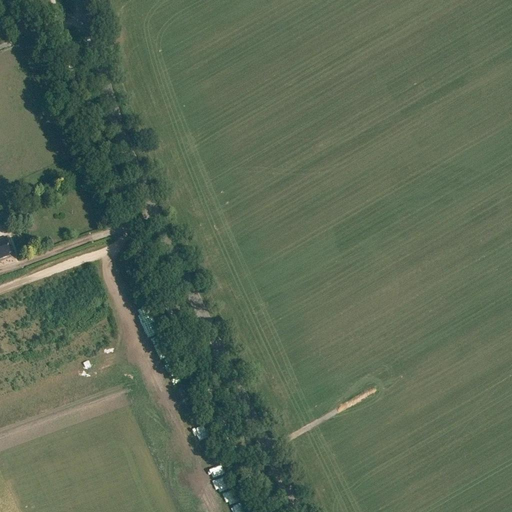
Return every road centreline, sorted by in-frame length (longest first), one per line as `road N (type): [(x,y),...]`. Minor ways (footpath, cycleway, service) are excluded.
road 1 (tertiary): [(297,511),(145,196),(85,16)]
road 2 (track): [(0,290),(111,249),(132,232)]
